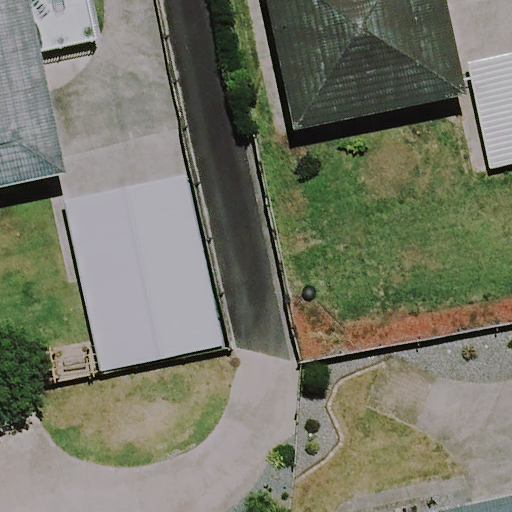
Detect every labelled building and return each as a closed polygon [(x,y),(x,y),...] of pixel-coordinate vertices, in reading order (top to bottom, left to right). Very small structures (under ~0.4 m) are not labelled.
[(0,0),(0,192),(57,182),(34,61),(91,50),(81,0),(0,0)] [(459,103),(438,0),(256,0),(284,138),(459,103)] [(511,171),(511,64),(466,74),(488,177),(511,171)] [(217,354),(184,182),(62,206),(95,378),(217,354)] [(511,511),(511,501),(455,511),(511,511)]
